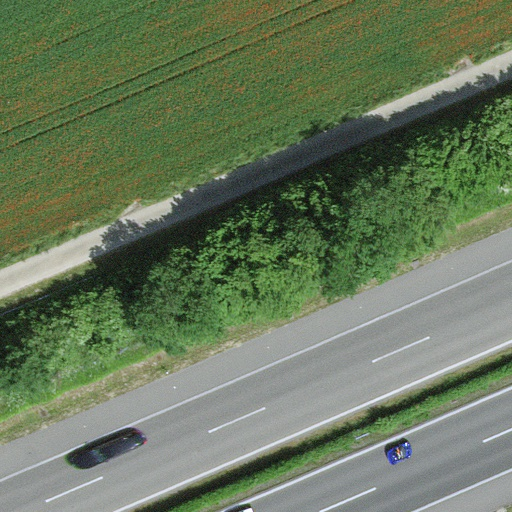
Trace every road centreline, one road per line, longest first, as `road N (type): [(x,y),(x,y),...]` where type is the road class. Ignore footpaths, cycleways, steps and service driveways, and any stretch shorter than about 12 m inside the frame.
road 1 (track): [(511,63),(0,283)]
road 2 (motorway): [(511,300),(20,511)]
road 3 (motorway): [(320,511),(511,428)]
